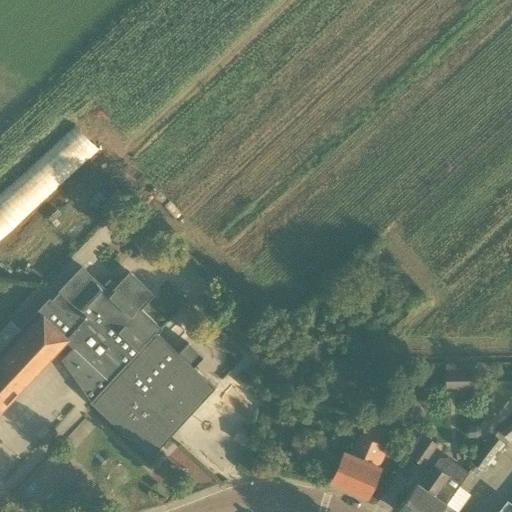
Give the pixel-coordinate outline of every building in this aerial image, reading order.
[(66,135),(44,156),(65,178),(87,157),(66,135)] [(178,353),(165,341),(156,333),(161,328),(140,309),(153,295),(130,272),(116,287),(113,284),(106,283),(103,286),(82,266),(59,290),(62,293),(54,302),(79,326),(65,341),(72,347),(62,359),(84,390),(90,386),(98,394),(91,402),(150,457),(215,387),(193,368),(203,357),(188,343),(178,353)] [(79,326),(54,302),(49,298),(0,350),(0,411),(65,341),(79,326)] [(359,366),(359,367),(359,368),(360,368),(360,369),(361,370),(362,370),(362,371),(363,371),(364,371),(365,370),(366,370),(366,369),(367,369),(367,368),(368,367),(368,366),(367,365),(367,364),(366,363),(365,363),(364,362),(363,362),(362,362),(362,363),(361,363),(360,363),(360,364),(360,365),(359,365),(359,366)] [(444,370),(445,388),(471,387),(471,370),(444,370)] [(472,388),(461,388),(461,392),(461,399),(469,399),(472,399),(472,394),(472,388)] [(509,441),(511,439),(511,420),(500,430),(509,441)] [(332,478),(331,480),(350,488),(357,491),(367,496),(368,494),(379,465),(374,462),(388,430),(385,429),(367,421),(353,453),(347,451),(345,450),(339,465),(333,479),(332,478)] [(241,424),(233,439),(244,445),(252,430),(241,424)] [(468,426),(464,429),(464,435),(468,438),(477,438),(481,435),(481,430),(477,426),(468,426)] [(411,458),(423,466),(438,445),(426,436),(411,458)] [(483,470),(504,442),(495,436),(474,464),(483,470)] [(417,482),(396,511),(397,511),(439,511),(446,503),(456,490),(445,482),(450,475),(434,464),(420,484),(417,482)] [(459,511),(447,503),(440,511),(459,511)]
